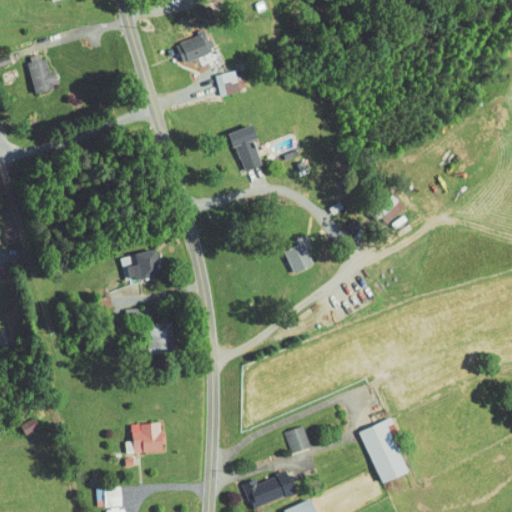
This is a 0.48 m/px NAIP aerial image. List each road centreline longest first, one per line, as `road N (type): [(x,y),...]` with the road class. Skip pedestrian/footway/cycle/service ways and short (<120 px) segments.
road 1 (residential): [(210,511),(209,309),(124,0)]
road 2 (residential): [(156,108),(0,160)]
